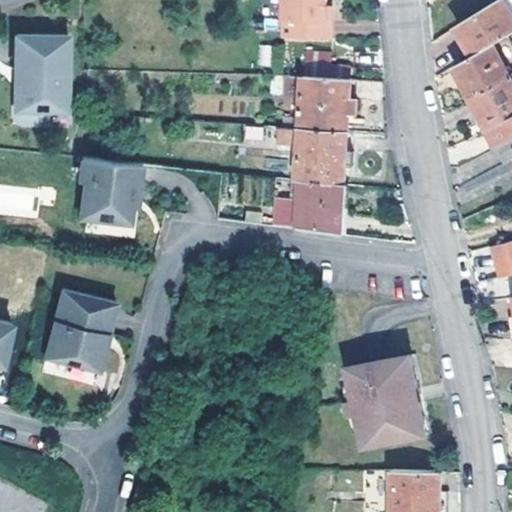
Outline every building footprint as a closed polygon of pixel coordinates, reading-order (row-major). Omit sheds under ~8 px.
[(286,0),(286,42),(333,42),(334,23),(329,23),(329,8),(328,0),(286,0)] [(511,0),(502,0),(460,27),(477,57),(510,38),(511,36),(511,0)] [(74,113),(74,38),(24,37),(24,73),(27,73),(27,88),(24,88),(23,113),(74,113)] [(475,99),(511,76),(511,41),(510,38),(477,57),(458,68),(475,99)] [(308,55),(308,79),(355,81),(356,70),(333,68),(334,56),(308,55)] [(511,140),(511,76),(475,99),(501,147),(511,140)] [(355,81),(308,79),(306,116),(287,115),(286,130),(305,132),(353,134),(353,115),(361,114),(361,99),(354,99),(355,81)] [(350,187),(352,168),(359,168),(360,153),(352,152),(353,134),(305,132),(286,130),(280,130),(279,147),(304,149),(303,184),(308,185),(350,187)] [(511,140),(501,147),(511,163),(511,162),(511,140)] [(143,202),(147,168),(90,163),(88,162),(86,181),(91,181),(86,219),(136,224),(137,213),(138,202),(143,202)] [(307,205),(305,234),(348,238),(350,187),(308,185),(307,205)] [(280,232),(305,234),(307,205),(282,204),(280,232)] [(511,243),(498,246),(505,278),(511,276),(511,243)] [(122,303),(68,289),(52,359),(105,371),(122,303)] [(0,364),(11,367),(20,326),(0,322),(0,364)] [(354,375),(364,434),(368,447),(430,434),(415,356),(353,367),(354,375)] [(364,434),(354,375),(349,386),(355,428),(364,434)] [(444,511),(445,493),(445,473),(398,472),(397,511),(444,511)] [(455,511),(456,492),(445,493),(444,511),(455,511)]
